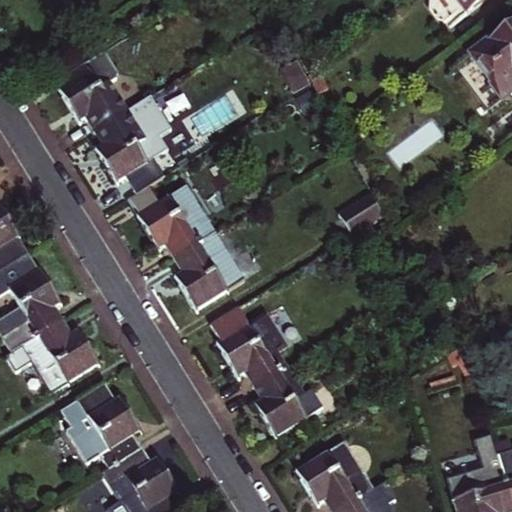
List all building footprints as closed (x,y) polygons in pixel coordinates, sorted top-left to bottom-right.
[(486,0),(455,0),(468,15),(486,0)] [(499,93),(510,85),(511,87),(511,27),(472,58),(499,93)] [(95,136),(129,115),(111,87),(117,83),(119,77),(106,55),(62,82),(65,88),(58,92),(72,114),(79,125),(86,121),(95,136)] [(338,135),(346,128),(316,74),(308,81),(312,87),(338,135)] [(116,184),(168,153),(159,140),(170,131),(151,101),(129,115),(95,136),(102,147),(95,151),(102,162),(116,184)] [(338,135),(343,145),(379,117),(372,109),(346,128),(338,135)] [(158,206),(148,190),(130,202),(139,217),(158,206)] [(173,262),(212,238),(182,191),(158,206),(139,217),(137,219),(152,242),(158,252),(165,248),(173,262)] [(385,220),(371,196),(334,218),(349,242),(385,220)] [(0,276),(31,258),(18,238),(20,237),(6,215),(0,205),(0,276)] [(241,285),(212,238),(173,262),(182,275),(175,279),(182,290),(196,313),(241,285)] [(0,300),(9,295),(19,311),(0,323),(0,340),(11,357),(65,323),(57,310),(63,306),(55,294),(41,272),(40,273),(31,258),(0,276),(0,300)] [(253,389),(287,368),(269,339),(269,334),(260,321),(248,327),(239,312),(212,329),(219,341),(217,347),(230,368),(238,380),(244,375),(253,389)] [(65,323),(11,357),(8,359),(17,373),(33,364),(52,394),(99,365),(86,343),(79,333),(73,337),(65,323)] [(253,389),(261,402),(254,407),(262,418),(276,441),(323,412),(313,394),(305,398),(287,368),(253,389)] [(63,413),(73,430),(67,433),(89,467),(102,459),(110,471),(144,450),(136,436),(142,433),(132,418),(120,399),(115,403),(104,386),(63,413)] [(457,511),(511,511),(511,505),(498,457),(492,436),(473,441),(482,470),(448,480),(457,511)] [(340,511),(366,496),(376,489),(347,442),(297,474),(310,495),(317,507),(324,503),(329,511),(340,511)] [(166,471),(158,460),(152,463),(144,450),(110,471),(102,476),(120,505),(108,511),(187,511),(176,495),(179,493),(166,471)] [(511,452),(498,457),(511,505),(511,452)] [(376,511),(366,496),(340,511),(376,511)]
